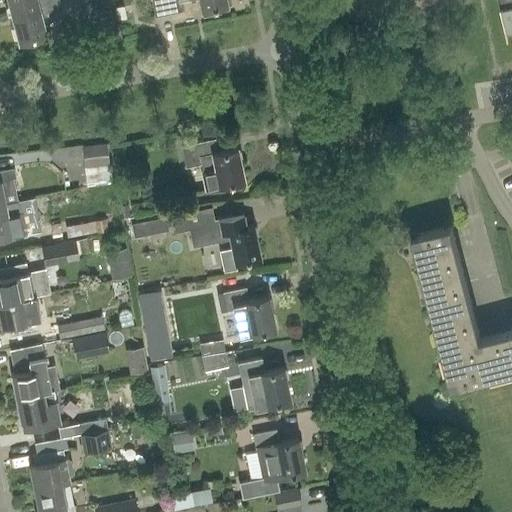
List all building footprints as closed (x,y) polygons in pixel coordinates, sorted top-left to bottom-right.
[(7,0),(12,15),(70,0),(7,0)] [(79,0),(70,0),(12,15),(19,43),(47,36),(43,21),(65,16),(64,13),(82,8),(79,0)] [(180,0),(152,0),(156,16),(183,11),(180,0)] [(199,0),(201,10),(202,10),(203,16),(221,12),(220,6),(231,4),(230,0),(199,0)] [(511,0),(503,0),(509,30),(511,29),(511,0)] [(182,145),(186,164),(202,161),(204,169),(201,170),(205,188),(219,184),(220,185),(245,180),(238,147),(219,151),(216,138),(182,145)] [(84,145),(87,184),(112,182),(109,143),(84,145)] [(0,204),(6,203),(19,201),(15,178),(17,178),(15,167),(0,169),(0,204)] [(24,224),(19,201),(6,203),(0,204),(0,239),(20,235),(18,225),(24,224)] [(231,215),(189,224),(193,246),(231,238),(233,248),(221,251),(225,271),(237,268),(236,262),(261,256),(254,224),(248,225),(245,212),(231,215)] [(132,223),(134,236),(170,229),(167,215),(132,223)] [(66,226),(69,236),(108,229),(106,218),(66,226)] [(511,329),(480,338),(451,225),(412,234),(452,388),(511,372),(511,329)] [(76,239),(42,245),(45,265),(79,258),(78,251),(76,239)] [(0,302),(24,297),(24,298),(50,293),(45,269),(27,273),(25,262),(0,267),(0,302)] [(247,286),(223,291),(223,292),(226,306),(227,310),(235,308),(240,336),(276,328),(269,295),(249,299),(247,286)] [(159,291),(138,295),(141,312),(162,308),(159,291)] [(24,297),(0,302),(0,319),(1,326),(9,324),(10,333),(38,328),(36,318),(29,320),(24,298),(24,297)] [(102,316),(58,325),(60,338),(105,328),(102,316)] [(106,331),(72,337),(76,358),(110,351),(109,349),(106,331)] [(202,354),(206,370),(228,365),(225,351),(202,354)] [(11,372),(15,397),(53,389),(60,388),(55,365),(46,367),(44,357),(16,362),(18,371),(11,372)] [(292,401),(285,367),(265,371),(262,358),(239,363),(248,410),(292,401)] [(156,362),(160,401),(175,399),(170,360),(156,362)] [(60,422),(53,389),(15,397),(20,420),(21,420),(23,430),(60,422)] [(79,422),(81,433),(108,428),(106,417),(79,422)] [(177,429),(178,449),(199,447),(197,427),(177,429)] [(111,447),(108,428),(81,433),(84,451),(111,447)] [(279,442),(277,429),(253,434),(262,476),(240,481),(243,497),(275,490),(280,489),(277,477),(306,471),(299,438),(279,442)] [(29,464),(34,489),(62,484),(69,482),(68,476),(73,472),(70,458),(64,457),(62,448),(35,454),(36,463),(29,464)] [(74,511),(69,482),(62,484),(34,489),(38,511),(46,511),(74,511)] [(171,494),(174,509),(213,501),(210,486),(171,494)] [(275,490),(278,509),(302,504),(298,486),(280,489),(275,490)] [(94,506),(95,511),(137,511),(135,497),(94,506)]
